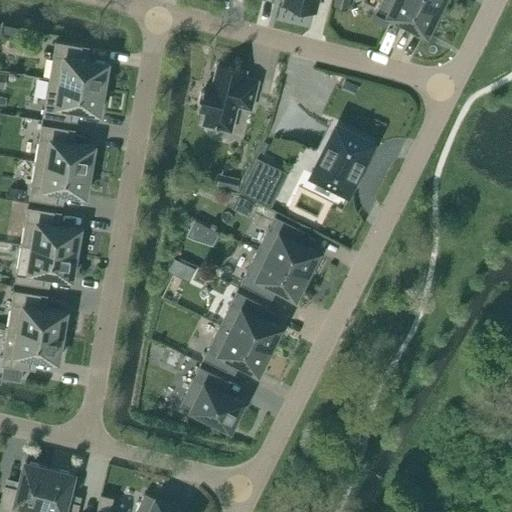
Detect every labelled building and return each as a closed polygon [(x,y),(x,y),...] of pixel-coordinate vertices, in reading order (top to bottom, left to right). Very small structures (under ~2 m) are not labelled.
[(285,0),(285,3),(315,10),(317,0),(285,0)] [(381,0),(378,8),(427,33),(438,10),(417,0),(381,0)] [(417,0),(438,10),(443,0),(417,0)] [(385,29),(389,21),(376,15),(372,22),(385,29)] [(49,78),(104,87),(108,63),(81,58),(83,45),(56,41),(49,78)] [(204,123),(231,130),(237,104),(251,108),(258,81),(244,77),(246,71),(218,64),(214,85),(207,83),(205,90),(201,91),(198,100),(202,103),(200,110),(206,112),(204,123)] [(0,72),(0,86),(6,87),(8,74),(0,72)] [(100,112),(104,87),(49,78),(43,116),(70,120),(72,107),(100,112)] [(356,91),(358,85),(346,80),(343,86),(356,91)] [(35,161),(90,170),(94,146),(67,141),(69,128),(42,123),(35,161)] [(337,124),(312,173),(348,191),(372,142),(337,124)] [(257,158),(241,191),(258,200),(275,166),(257,158)] [(90,170),(35,161),(29,199),(56,203),(58,190),(86,195),(90,170)] [(230,175),(220,173),(217,184),(227,186),(230,175)] [(24,188),(10,186),(9,196),(23,198),(24,188)] [(239,194),(232,207),(249,215),(255,202),(239,194)] [(34,247),(34,246),(76,253),(80,229),(53,224),(55,211),(28,206),(22,245),(34,247)] [(293,240),(299,228),(274,216),(258,249),(307,274),(318,252),(293,240)] [(18,268),(15,281),(42,286),(45,273),(72,277),(76,253),(34,246),(34,247),(30,270),(18,268)] [(241,283),(266,296),(272,284),(296,296),(307,274),(258,249),(241,283)] [(178,275),(184,263),(173,258),(167,270),(178,275)] [(8,327),(62,336),(66,311),(39,307),(41,294),(14,289),(8,327)] [(256,315),(262,303),(237,290),(220,324),(269,349),(280,327),(256,315)] [(269,349),(220,324),(203,358),(228,371),(234,359),(259,371),(269,349)] [(58,360),(62,336),(8,327),(1,364),(29,369),(31,356),(58,360)] [(509,369),(511,362),(511,359),(507,357),(502,365),(509,369)] [(3,364),(1,376),(21,379),(23,368),(3,364)] [(219,390),(225,378),(200,366),(181,403),(231,427),(243,402),(219,390)] [(0,504),(0,511),(3,511),(38,511),(50,467),(26,461),(19,488),(5,484),(0,504)] [(74,473),(50,467),(38,511),(78,511),(80,503),(68,500),(74,473)] [(140,504),(135,511),(185,511),(146,492),(140,504)] [(101,493),(96,511),(110,511),(114,497),(101,493)]
